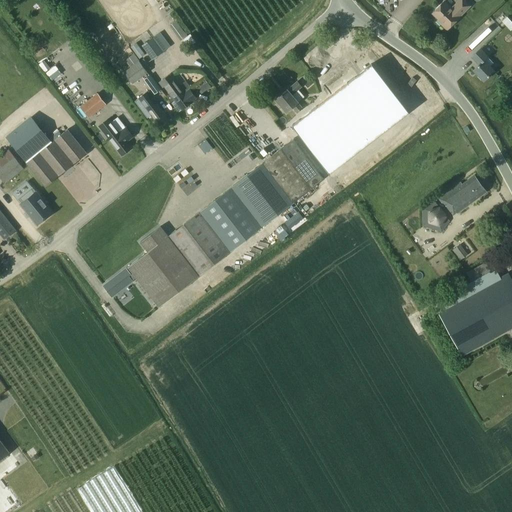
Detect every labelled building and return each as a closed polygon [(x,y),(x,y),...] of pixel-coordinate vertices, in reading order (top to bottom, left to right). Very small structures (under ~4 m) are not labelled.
[(439,20),(438,21),(447,30),(461,16),(460,16),(470,6),(463,0),(459,0),(451,8),(444,2),(432,14),(439,20)] [(511,30),(511,29),(511,19),(508,15),(502,20),(511,30)] [(170,24),(181,41),(188,36),(177,20),(170,24)] [(160,32),(141,46),(152,60),(171,46),(160,32)] [(131,47),(139,59),(145,54),(136,43),(131,47)] [(493,63),(488,57),(480,49),(472,57),(479,64),(473,70),(483,82),(494,71),(490,66),(493,63)] [(125,60),(130,67),(124,72),(133,84),(148,73),(147,71),(151,68),(144,58),(140,61),(134,53),(125,60)] [(411,118),(374,70),(294,131),(297,135),(328,176),(331,180),(411,118)] [(163,88),(164,87),(169,93),(166,96),(171,102),(174,100),(173,99),(180,93),(179,92),(181,90),(182,92),(183,92),(173,79),(175,78),(171,73),(158,82),(163,88)] [(150,74),(143,80),(155,95),(161,90),(150,74)] [(412,77),(406,85),(410,88),(417,80),(412,77)] [(201,94),(211,87),(205,78),(195,86),(201,94)] [(287,88),(274,99),(286,114),(293,109),(297,114),(303,109),(299,104),(300,103),(299,102),(304,97),(298,90),(302,87),(297,81),(288,89),(287,88)] [(173,99),(174,100),(175,101),(171,103),(179,113),(191,103),(183,92),(182,92),(181,90),(179,92),(180,93),(173,99)] [(145,93),(135,101),(147,118),(151,116),(159,126),(169,119),(157,104),(154,106),(145,93)] [(89,118),(105,105),(97,94),(80,107),(89,118)] [(30,117),(6,136),(27,162),(26,162),(45,186),(87,153),(80,145),(74,137),(67,129),(61,134),(59,131),(49,140),(30,117)] [(108,119),(99,126),(104,133),(122,155),(131,148),(126,142),(133,137),(126,127),(126,128),(118,118),(111,123),(108,119)] [(293,203),(328,176),(297,135),(271,156),(270,154),(263,160),(264,162),(168,236),(160,226),(140,242),(147,252),(127,267),(159,308),(199,276),(293,203)] [(24,169),(8,149),(0,155),(0,178),(5,184),(24,169)] [(460,182),(438,199),(442,204),(448,200),(457,212),(457,213),(486,191),(474,175),(462,184),(460,182)] [(32,187),(17,199),(18,201),(26,211),(28,210),(39,223),(52,213),(46,205),(33,189),(32,187)] [(434,201),(422,209),(423,226),(442,232),(450,221),(434,201)] [(0,212),(0,234),(4,240),(15,231),(0,212)] [(457,259),(470,254),(466,242),(453,247),(457,259)] [(105,285),(113,295),(135,278),(131,273),(127,276),(123,271),(105,285)] [(511,279),(508,273),(437,311),(462,356),(510,330),(511,334),(511,279)]
